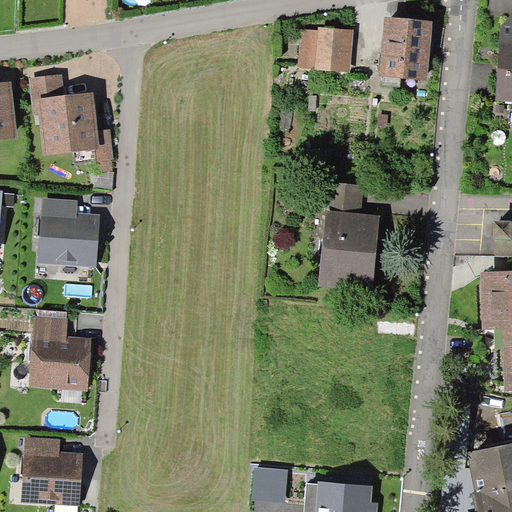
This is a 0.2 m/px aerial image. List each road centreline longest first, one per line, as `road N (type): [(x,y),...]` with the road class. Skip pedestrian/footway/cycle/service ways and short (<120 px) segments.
road 1 (residential): [(414,511),(460,0)]
road 2 (residential): [(0,47),(334,0)]
